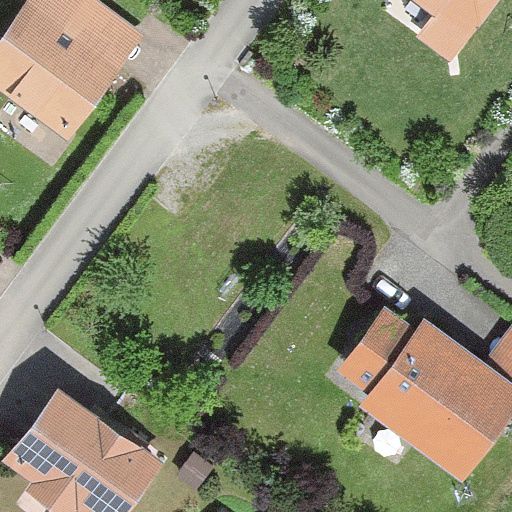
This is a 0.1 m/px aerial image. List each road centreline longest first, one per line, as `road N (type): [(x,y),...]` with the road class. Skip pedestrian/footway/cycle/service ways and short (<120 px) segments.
road 1 (residential): [(197,69),(437,238),(511,142)]
road 2 (residential): [(0,333),(197,69)]
